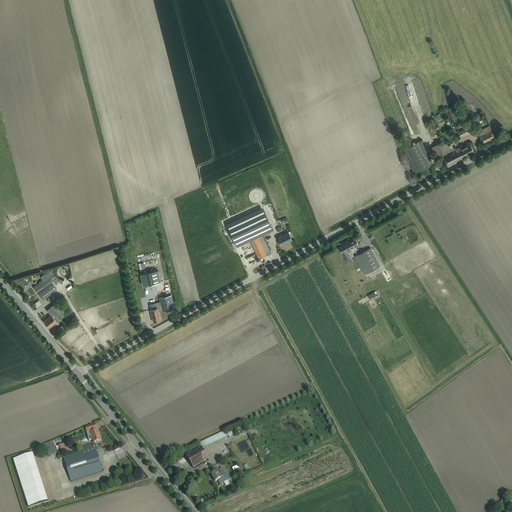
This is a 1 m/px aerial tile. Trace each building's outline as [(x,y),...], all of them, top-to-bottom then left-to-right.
[(415,83),(408,85),(412,97),(416,96),(413,89),(417,88),(415,83)] [(448,108),(455,125),(465,120),(458,104),(448,108)] [(493,134),(489,124),(478,130),(482,139),(485,144),(496,138),(493,134)] [(469,133),(467,127),(458,131),(460,136),(469,133)] [(474,151),(471,146),(470,143),(462,148),(461,146),(455,149),(453,146),(454,146),(452,143),(448,145),(445,139),(431,147),(435,155),(437,159),(443,156),(448,167),(457,162),(456,160),(474,151)] [(433,163),(430,159),(420,140),(402,149),(414,173),(433,163)] [(264,206),(226,224),(237,246),(250,240),(256,254),(259,259),(271,253),(269,249),(262,235),(274,229),(264,206)] [(292,240),(290,235),(288,232),(278,236),(282,245),(292,240)] [(348,242),(339,247),(348,263),(353,261),(350,256),(347,250),(358,244),(355,238),(348,242)] [(380,265),(373,252),(371,247),(355,256),(364,274),(380,265)] [(158,270),(145,272),(144,270),(140,271),(141,273),(140,273),(143,285),(161,281),(158,270)] [(38,285),(34,288),(37,292),(41,289),(43,287),(44,287),(53,280),(56,284),(60,281),(57,277),(53,272),(40,282),(40,283),(38,285)] [(50,284),(42,290),(38,293),(43,300),(55,291),(50,284)] [(174,308),(173,303),(171,295),(159,297),(160,302),(154,303),(155,308),(150,309),(152,318),(153,317),(154,322),(160,320),(158,311),(162,310),(162,311),(174,308)] [(51,315),(44,320),(49,327),(65,315),(55,303),(47,310),(51,315)] [(95,425),(85,428),(89,441),(92,440),(93,443),(101,440),(98,430),(97,430),(95,425)] [(202,448),(223,438),(226,437),(224,431),(199,443),(202,448)] [(95,443),(90,445),(81,448),(82,452),(63,458),(71,481),(103,471),(95,448),(96,448),(95,443)] [(57,447),(59,452),(66,449),(64,444),(57,447)] [(201,447),(190,453),(186,456),(193,468),(208,459),(201,447)] [(28,508),(48,501),(32,453),(13,460),(28,508)] [(232,468),(236,476),(241,474),(237,466),(232,468)] [(215,472),(211,474),(215,482),(217,480),(220,485),(230,479),(227,474),(225,475),(222,468),(217,471),(215,472)] [(107,480),(93,484),(95,489),(109,484),(107,480)]
